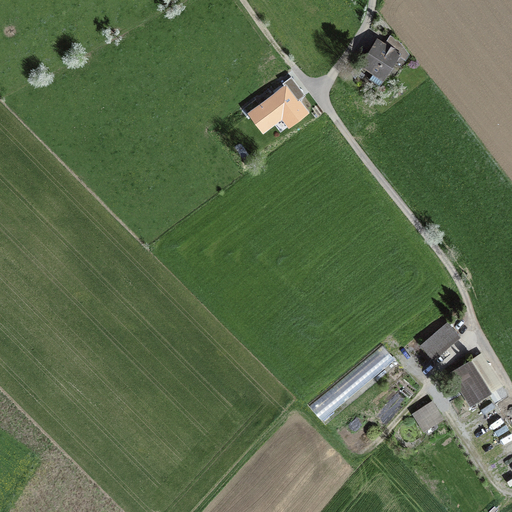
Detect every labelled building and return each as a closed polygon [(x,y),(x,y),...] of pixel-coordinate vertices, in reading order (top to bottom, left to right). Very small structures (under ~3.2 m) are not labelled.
[(379,41),(365,61),(385,80),(406,48),(395,39),(390,46),(379,41)] [(283,85),(247,115),(261,132),(298,103),(283,85)] [(460,336),(449,321),(420,344),(433,358),(460,336)] [(323,419),(396,358),(384,343),(310,405),(323,419)] [(478,353),(446,370),(471,408),(501,390),(478,353)] [(432,400),(413,411),(425,430),(444,418),(432,400)]
